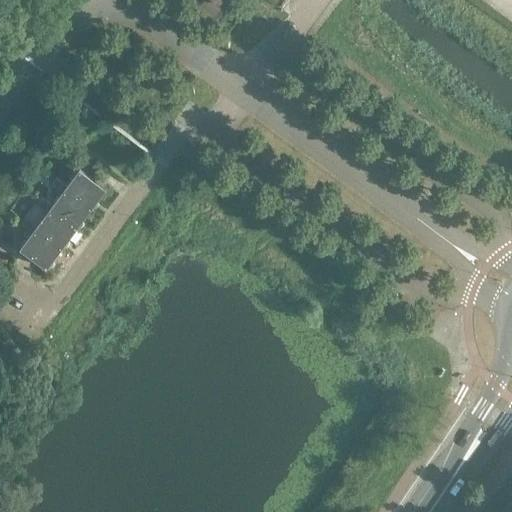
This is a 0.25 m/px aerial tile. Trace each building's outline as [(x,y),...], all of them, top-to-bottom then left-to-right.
[(82,165),(70,157),(65,163),(76,171),(79,167),(80,168),(82,165)] [(105,187),(80,168),(79,167),(76,171),(66,184),(64,188),(90,207),(105,187)] [(66,184),(55,176),(51,182),(61,190),(64,188),(66,184)] [(75,227),(90,207),(64,188),(61,190),(52,204),(49,207),(75,227)] [(52,204),(41,196),(36,202),(47,210),(49,207),(52,204)] [(60,246),(75,227),(49,207),(47,210),(37,223),(34,227),(60,246)] [(37,223),(26,215),(22,222),(32,230),(34,227),(37,223)] [(45,267),(60,246),(34,227),(32,230),(19,247),(45,267)]
